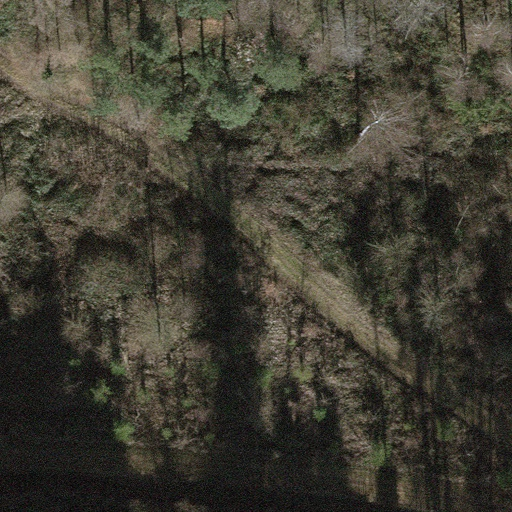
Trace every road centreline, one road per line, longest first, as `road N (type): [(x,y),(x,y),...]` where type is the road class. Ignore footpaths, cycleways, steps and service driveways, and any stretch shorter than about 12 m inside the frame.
road 1 (track): [(0,43),(423,380),(511,441)]
road 2 (track): [(489,511),(438,499),(46,460),(0,465)]
